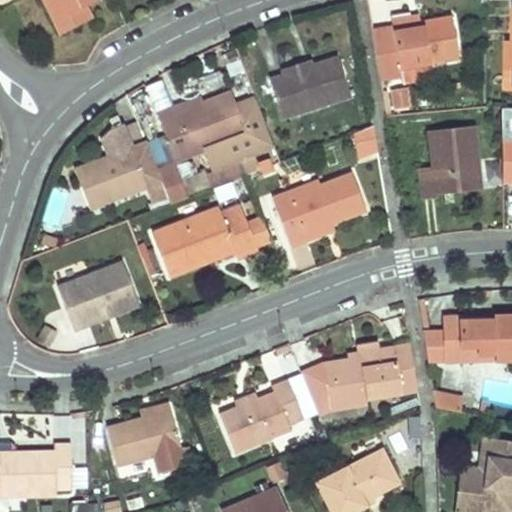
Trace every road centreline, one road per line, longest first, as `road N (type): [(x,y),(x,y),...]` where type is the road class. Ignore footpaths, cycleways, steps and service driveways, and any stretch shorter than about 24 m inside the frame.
road 1 (residential): [(511,252),(375,271),(94,372),(48,375),(0,365)]
road 2 (residential): [(267,0),(141,56),(54,122)]
road 3 (residential): [(54,122),(25,168),(0,245)]
